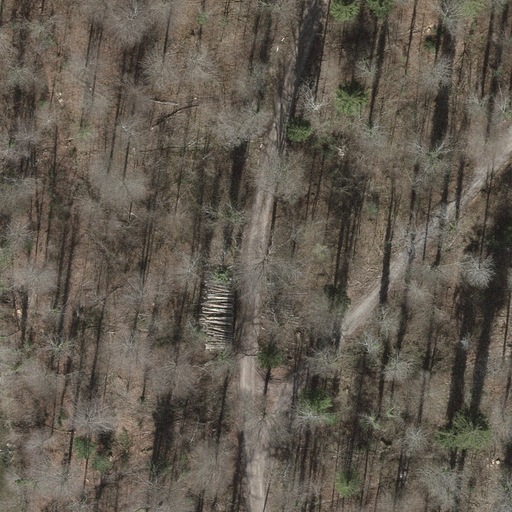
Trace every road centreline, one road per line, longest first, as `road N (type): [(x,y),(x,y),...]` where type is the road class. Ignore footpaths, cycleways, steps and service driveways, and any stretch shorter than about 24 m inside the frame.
road 1 (track): [(321,0),(290,89),(255,255),(248,342),(258,511)]
road 2 (track): [(252,467),(310,369),(511,144)]
